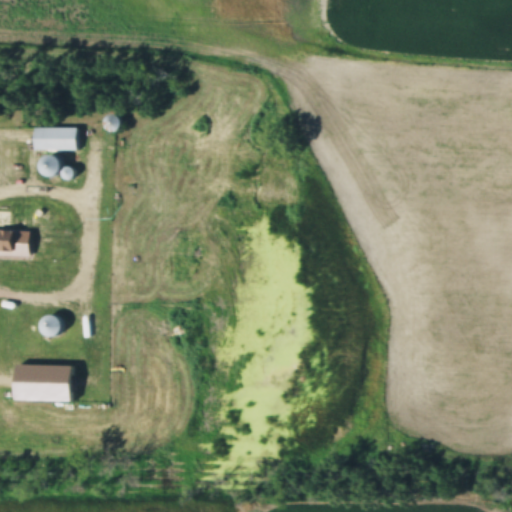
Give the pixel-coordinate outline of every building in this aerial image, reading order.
[(118,129),(117,118),(107,118),(108,130),(118,129)] [(79,128),(36,128),(36,150),(79,150),(79,128)] [(150,168),(183,168),(183,145),(141,145),(141,158),(150,158),(150,168)] [(48,155),(43,173),(60,177),(65,160),(48,155)] [(0,251),(19,251),(19,230),(0,230),(0,251)] [(126,244),(109,244),(109,267),(126,267),(126,244)] [(131,299),(131,282),(108,282),(108,299),(131,299)] [(95,298),(84,298),(84,317),(95,317),(95,298)] [(51,337),(67,329),(58,312),(42,320),(51,337)]
